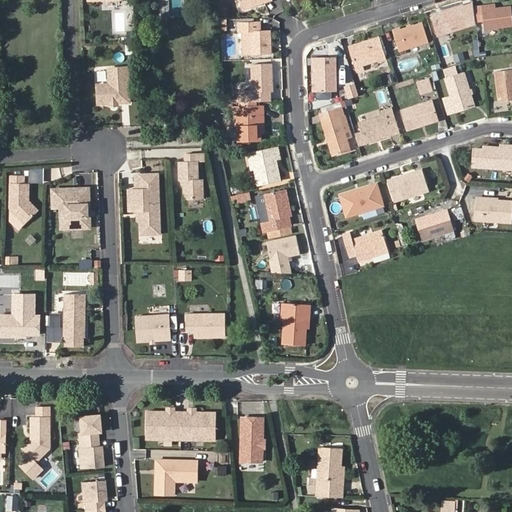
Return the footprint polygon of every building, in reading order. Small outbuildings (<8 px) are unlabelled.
[(0,0),(0,8),(15,8),(8,0),(0,0)] [(270,13),(282,11),(279,0),(268,0),(267,0),(270,13)] [(485,3),(475,5),(478,23),(478,29),(479,37),(488,35),(487,28),(511,24),(511,4),(498,6),(486,8),(485,3)] [(478,23),(475,5),(465,8),(464,5),(433,14),(440,35),(470,25),(478,23)] [(255,29),(257,52),(275,52),(274,28),(262,29),(262,20),(240,21),(240,29),(247,29),(255,29)] [(398,30),(404,49),(433,40),(428,22),(398,30)] [(255,29),(247,29),(248,53),(257,52),(255,29)] [(354,45),(361,70),(368,68),(367,64),(390,56),(384,36),(354,45)] [(339,89),(339,55),(317,55),(317,63),(321,63),(320,89),(321,94),(323,96),(334,96),(336,94),(336,89),(339,89)] [(243,102),(274,100),(274,90),(276,90),(275,63),(256,64),(257,90),(242,91),(243,102)] [(457,63),(444,67),(447,77),(453,96),(446,98),(451,113),(477,105),(466,72),(460,73),(457,63)] [(127,66),(108,67),(109,82),(97,83),(98,102),(111,101),(110,99),(116,99),(116,101),(129,100),(127,66)] [(511,98),(511,68),(498,70),(502,100),(511,98)] [(421,87),(419,87),(421,92),(435,88),(431,75),(429,76),(428,76),(429,77),(432,84),(421,87)] [(432,84),(429,77),(419,81),(421,87),(432,84)] [(350,96),(362,93),(358,80),(346,84),(350,96)] [(410,128),(424,123),(423,120),(441,114),(436,99),(404,109),(410,128)] [(324,115),(345,109),(343,103),(323,109),(324,115)] [(242,106),(242,131),(263,129),(265,129),(265,114),(268,114),(268,105),(242,106)] [(147,109),(148,118),(159,116),(158,108),(147,109)] [(345,109),(324,115),(325,119),(336,153),(353,148),(342,114),(346,113),(345,109)] [(388,114),(365,121),(370,140),(393,133),(388,114)] [(423,120),(424,123),(442,118),(441,114),(423,120)] [(263,129),(242,131),(242,141),(264,139),(264,132),(263,129)] [(483,167),(511,168),(511,148),(484,146),(484,149),(476,148),(475,167),(483,167)] [(278,156),(282,155),(280,148),(255,153),(259,171),(262,183),(282,179),(278,160),(278,156)] [(179,160),(180,178),(184,178),(185,191),(189,197),(204,196),(203,177),(198,177),(198,159),(203,159),(202,151),(186,152),(186,159),(179,160)] [(29,167),(29,182),(44,182),(44,168),(29,167)] [(390,180),(396,200),(431,189),(425,169),(390,180)] [(24,174),(11,174),(10,207),(25,222),(38,209),(30,201),(29,201),(26,198),(26,192),(29,192),(29,182),(24,182),(24,174)] [(158,174),(143,175),(144,189),(136,190),(130,190),(131,210),(138,210),(142,209),(142,219),(143,233),(161,232),(158,174)] [(136,175),(136,190),(144,189),(143,175),(136,175)] [(362,208),(363,211),(385,204),(379,183),(343,195),(348,213),(362,208)] [(89,188),(54,190),(54,203),(59,203),(60,207),(62,207),(68,212),(68,228),(91,227),(91,215),(88,215),(88,210),(88,209),(88,205),(90,204),(89,188)] [(265,223),(267,232),(292,227),(290,217),(286,201),(289,200),(287,190),(266,194),(266,195),(272,221),(265,223)] [(233,203),(252,201),(251,192),(233,194),(233,203)] [(258,197),(265,223),(272,221),(266,195),(258,197)] [(511,221),(511,201),(478,200),(477,220),(511,221)] [(459,238),(456,229),(449,208),(418,218),(424,238),(447,231),(450,240),(459,238)] [(359,252),(361,259),(376,254),(391,249),(385,230),(356,238),(354,231),(345,234),(352,254),(359,252)] [(301,254),(297,237),(269,243),(272,260),(301,254)] [(393,255),(391,249),(376,254),(378,260),(393,255)] [(19,264),(19,256),(5,256),(5,263),(19,264)] [(91,283),(98,284),(99,273),(92,272),(91,283)] [(268,289),(268,279),(258,278),(258,288),(268,289)] [(36,294),(15,294),(14,315),(0,314),(0,335),(26,336),(26,334),(40,334),(40,315),(35,315),(36,294)] [(87,294),(66,294),(65,336),(86,336),(87,294)] [(307,317),(310,317),(311,305),(282,303),(281,320),(284,320),(283,343),(305,345),(306,329),(307,317)] [(62,340),(60,315),(47,316),(49,341),(62,340)] [(227,315),(188,315),(188,330),(196,330),(196,338),(228,338),(227,315)] [(172,316),(138,318),(139,343),(174,341),(172,316)] [(183,410),(148,409),(147,437),(182,437),(217,438),(218,410),(183,410)] [(101,414),(82,416),(83,432),(81,432),(82,440),(82,447),(81,447),(83,468),(106,466),(104,445),(100,446),(100,438),(99,431),(103,431),(101,414)] [(51,415),(32,415),(32,432),(34,432),(34,438),(31,440),(23,447),(36,461),(50,447),(51,415)] [(265,416),(244,415),(243,459),(264,459),(265,416)] [(320,447),(316,497),(342,498),(344,480),(340,479),(341,466),(342,449),(320,447)] [(72,460),(72,467),(80,467),(80,459),(72,460)] [(156,474),(156,492),(174,493),(174,480),(197,481),(197,461),(159,459),(159,474),(156,474)] [(220,476),(228,475),(227,465),(219,466),(220,476)] [(107,479),(84,481),(86,501),(87,501),(88,509),(87,511),(106,511),(106,507),(105,500),(109,499),(107,479)] [(7,510),(19,510),(19,496),(7,496),(7,510)]
